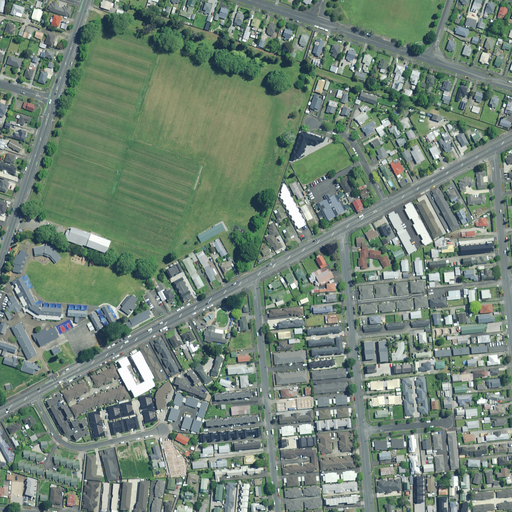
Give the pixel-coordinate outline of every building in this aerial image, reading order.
[(113,4),(103,0),(101,7),(110,10),(110,8),(112,9),(113,4)] [(474,0),(471,11),(476,12),(477,9),(479,10),(482,1),(480,0),(474,0)] [(64,6),(63,8),(60,7),(60,5),(59,4),(59,3),(58,3),(58,2),(54,1),(53,3),(52,3),(51,5),(50,5),(49,9),(51,9),(50,10),(68,16),(69,15),(71,16),(72,12),(71,12),(72,9),(71,9),(71,6),(67,5),(67,6),(66,6),(65,6),(64,6)] [(206,15),(207,13),(210,14),(213,4),(206,2),(203,10),(205,11),(204,14),(206,15)] [(488,3),(483,18),(487,19),(488,14),(490,14),(490,13),(492,14),(495,5),(488,3)] [(10,14),(15,16),(15,15),(22,17),(24,8),(13,4),(10,14)] [(508,9),(500,6),(497,18),(502,20),(503,18),(505,18),(508,9)] [(196,15),(192,14),(193,9),(189,7),(187,12),(181,10),(179,15),(187,17),(187,18),(190,19),(191,18),(194,20),(196,15)] [(228,10),(221,8),(219,14),(216,13),(214,19),(218,21),(219,17),(225,19),(228,10)] [(43,11),(34,9),(31,19),(40,21),(43,11)] [(245,15),(237,13),(234,22),(237,23),(237,25),(241,26),(245,15)] [(62,18),(55,15),(51,25),(58,27),(62,18)] [(261,20),(254,18),(251,25),(253,26),(252,29),(257,31),(261,20)] [(477,21),(468,18),(465,25),(475,28),(477,21)] [(14,25),(8,23),(5,32),(13,35),(15,30),(13,29),(14,25)] [(269,23),(266,33),(268,33),(268,35),(273,36),(276,25),(269,23)] [(469,30),(456,26),(455,31),(456,31),(455,33),(466,37),(467,34),(468,35),(469,32),(468,32),(469,30)] [(293,31),(286,28),(283,36),(285,37),(284,40),(286,41),(287,39),(289,40),(293,31)] [(44,34),(36,32),(34,37),(42,40),(44,34)] [(56,36),(48,34),(45,43),(52,46),(56,36)] [(309,37),(302,35),(299,43),(301,44),(300,46),(305,47),(309,37)] [(488,50),(489,49),(491,50),(494,40),(487,38),(484,47),(486,48),(486,49),(488,50)] [(322,40),(320,39),(319,40),(317,39),(314,46),(317,47),(316,51),(318,51),(318,50),(321,51),(324,42),(322,41),(322,40)] [(448,50),(448,51),(451,52),(451,51),(453,51),(456,44),(453,43),(453,42),(449,40),(446,49),(448,50)] [(511,47),(511,44),(504,42),(502,49),(505,50),(505,49),(511,51),(511,47)] [(340,47),(333,45),(330,52),(333,53),(332,55),(336,57),(339,50),(340,47)] [(466,57),(467,56),(469,57),(472,49),(469,48),(469,47),(465,45),(462,54),(464,55),(464,56),(466,57)] [(347,61),(352,63),(357,52),(349,49),(346,58),(348,59),(347,61)] [(45,57),(49,58),(48,59),(50,59),(50,58),(53,59),(55,53),(47,50),(46,53),(42,52),(41,57),(45,58),(45,57)] [(482,62),(481,63),(484,64),(484,63),(489,65),(490,61),(488,60),(490,55),(483,52),(479,61),(482,62)] [(22,60),(9,55),(7,64),(20,68),(22,60)] [(29,57),(33,58),(32,61),(37,63),(38,58),(34,57),(35,56),(30,55),(29,57)] [(372,57),(370,56),(368,55),(367,56),(365,55),(362,62),(365,63),(362,69),(364,70),(366,65),(369,66),(372,57)] [(498,67),(499,66),(501,67),(504,58),(498,56),(494,65),(497,65),(496,67),(498,67)] [(388,63),(381,60),(378,67),(381,68),(380,72),(384,73),(388,63)] [(401,77),(401,76),(402,75),(404,68),(397,65),(394,72),(396,73),(396,75),(397,75),(401,77)] [(342,70),(331,66),(330,70),(336,73),(337,73),(340,74),(342,70)] [(34,70),(29,69),(28,72),(26,71),(24,77),(31,80),(34,70)] [(420,73),(413,70),(409,81),(412,82),(411,83),(416,85),(420,73)] [(48,74),(42,72),(38,82),(45,84),(48,74)] [(361,74),(355,72),(354,78),(364,81),(366,74),(362,72),(361,74)] [(401,77),(397,75),(396,79),(395,79),(392,89),(400,92),(403,84),(399,83),(402,77),(401,77)] [(436,78),(429,76),(426,83),(429,84),(428,85),(430,86),(428,92),(430,93),(436,78)] [(321,94),(325,82),(319,80),(315,91),(321,94)] [(451,83),(445,81),(442,90),(444,91),(443,95),(447,96),(452,83),(451,83)] [(467,89),(460,87),(456,101),(459,102),(460,98),(461,98),(462,97),(464,98),(467,89)] [(483,94),(476,91),(474,98),(476,99),(476,101),(480,103),(483,94)] [(377,98),(361,93),(359,99),(375,104),(377,98)] [(320,95),(315,94),(310,108),(315,110),(314,111),(318,112),(322,99),(319,98),(320,95)] [(447,96),(443,95),(441,99),(442,99),(442,100),(444,100),(443,103),(449,104),(451,97),(447,96)] [(500,99),(492,96),(489,104),(492,105),(492,106),(496,108),(500,99)] [(337,104),(329,101),(326,111),(334,114),(337,104)] [(6,103),(6,105),(0,102),(0,115),(4,117),(8,104),(6,103)] [(33,111),(33,109),(35,110),(35,107),(34,107),(35,105),(25,102),(23,108),(33,111)] [(351,109),(344,107),(341,114),(344,115),(348,116),(351,109)] [(369,118),(364,111),(355,118),(360,125),(365,122),(364,121),(369,118)] [(21,114),(20,116),(17,115),(16,118),(19,119),(18,123),(24,125),(25,121),(30,123),(31,118),(21,114)] [(378,132),(383,130),(385,129),(384,128),(388,126),(389,127),(392,126),(388,118),(381,121),(383,125),(376,128),(378,132)] [(410,127),(407,121),(408,121),(407,118),(400,121),(399,122),(402,128),(404,127),(405,130),(410,127)] [(511,122),(501,119),(499,125),(509,128),(511,122)] [(376,125),(374,121),(361,127),(364,132),(364,131),(367,136),(375,131),(372,127),(376,125)] [(402,136),(396,125),(388,128),(390,133),(393,132),(396,139),(402,136)] [(27,131),(21,129),(19,134),(14,133),(14,135),(11,135),(11,137),(25,141),(27,135),(26,134),(27,131)] [(415,137),(411,130),(406,133),(409,140),(415,137)] [(435,137),(432,132),(427,135),(430,142),(434,140),(435,142),(436,141),(435,137)] [(444,134),(443,132),(441,133),(446,141),(450,139),(447,132),(444,134)] [(475,135),(475,133),(471,135),(475,142),(481,139),(479,133),(475,135)] [(307,137),(300,134),(297,142),(299,143),(296,151),(299,151),(298,154),(301,156),(302,153),(307,154),(308,150),(311,151),(313,146),(305,143),(307,137)] [(466,144),(462,135),(454,139),(459,148),(464,146),(463,145),(466,144)] [(407,143),(403,137),(397,140),(400,147),(407,143)] [(381,145),(377,138),(371,142),(375,148),(381,145)] [(23,147),(12,139),(8,145),(19,152),(23,147)] [(438,141),(442,148),(443,148),(446,153),(452,150),(448,142),(444,144),(442,139),(438,141)] [(425,159),(417,145),(412,148),(413,150),(411,152),(417,164),(425,159)] [(388,155),(383,146),(376,150),(379,155),(377,156),(379,160),(388,155)] [(440,154),(436,146),(429,149),(434,160),(439,157),(438,155),(440,154)] [(413,159),(408,150),(402,153),(406,162),(413,159)] [(8,153),(7,155),(6,154),(4,160),(5,160),(5,161),(14,164),(15,160),(14,159),(15,156),(8,153)] [(17,165),(0,160),(0,164),(2,165),(3,164),(9,165),(8,168),(11,169),(11,170),(15,171),(17,165)] [(404,171),(399,162),(394,165),(393,163),(391,164),(396,176),(402,173),(401,172),(404,171)] [(385,169),(384,166),(380,168),(385,176),(382,177),(385,182),(393,178),(388,168),(385,169)] [(487,166),(478,166),(478,184),(488,183),(487,166)] [(475,178),(470,171),(458,177),(463,185),(475,178)] [(350,181),(348,177),(339,182),(345,194),(351,190),(347,183),(350,181)] [(7,189),(9,182),(1,179),(0,182),(0,190),(6,192),(7,189)] [(303,197),(296,183),(290,186),(295,195),(296,195),(298,199),(303,197)] [(290,194),(284,184),(281,191),(282,193),(280,194),(281,196),(280,197),(281,199),(282,199),(284,202),(283,202),(284,205),(285,204),(287,207),(285,207),(287,210),(288,209),(290,212),(288,213),(290,216),(291,215),(293,218),(291,219),(293,221),(294,220),(296,223),(295,224),(296,226),(297,226),(299,229),(306,224),(304,222),(305,221),(304,219),(303,219),(301,216),(302,216),(301,214),(300,214),(298,211),(299,210),(298,208),(297,209),(295,206),(296,205),(295,203),(294,203),(292,200),(293,200),(292,197),(291,197),(290,195),(290,194)] [(433,195),(451,231),(460,226),(440,187),(432,191),(433,195)] [(365,189),(357,193),(361,199),(369,195),(365,189)] [(486,189),(468,191),(469,201),(487,199),(486,189)] [(459,198),(454,190),(450,192),(449,190),(446,192),(452,202),(459,198)] [(338,203),(334,195),(313,206),(316,210),(319,208),(322,214),(324,213),(328,220),(345,212),(340,202),(338,203)] [(356,197),(349,201),(355,212),(362,208),(356,197)] [(430,210),(426,204),(427,204),(425,200),(417,204),(434,239),(443,235),(440,228),(439,228),(434,220),(435,219),(430,210)] [(418,216),(411,202),(405,205),(406,208),(405,209),(410,219),(412,218),(415,224),(413,225),(418,235),(420,234),(423,240),(421,241),(424,246),(432,242),(420,220),(418,216)] [(282,207),(281,205),(276,208),(277,210),(274,211),(278,218),(276,219),(278,223),(283,221),(281,218),(285,216),(284,213),(285,212),(282,207)] [(313,218),(306,205),(300,208),(307,221),(313,218)] [(467,217),(462,209),(456,212),(462,225),(467,222),(465,218),(467,217)] [(395,214),(394,211),(388,215),(395,229),(396,228),(398,232),(397,232),(409,254),(417,250),(414,245),(412,246),(409,240),(411,239),(406,229),(404,230),(401,224),(403,223),(397,213),(395,214)] [(476,222),(476,226),(479,226),(479,227),(488,226),(487,218),(479,219),(480,222),(476,222)] [(280,242),(279,243),(276,238),(275,238),(275,237),(276,236),(277,237),(280,235),(273,222),(267,226),(270,229),(268,230),(270,234),(266,237),(272,247),(273,246),(275,251),(283,247),(280,242)] [(221,223),(197,236),(201,243),(225,230),(221,223)] [(394,232),(390,224),(383,227),(383,226),(379,228),(384,237),(386,235),(387,237),(390,236),(389,235),(394,232)] [(294,232),(291,226),(283,231),(287,238),(285,239),(287,243),(292,240),(290,237),(294,235),(292,232),(294,232)] [(110,242),(71,228),(70,231),(67,230),(63,240),(82,246),(82,245),(105,254),(110,242)] [(374,232),(373,229),(365,233),(369,241),(379,236),(376,231),(374,232)] [(368,248),(369,248),(368,244),(365,244),(365,238),(356,238),(357,247),(362,247),(362,248),(368,248)] [(214,242),(213,242),(213,241),(210,243),(212,248),(215,246),(218,253),(219,252),(222,257),(228,254),(225,248),(223,249),(218,239),(218,240),(215,241),(214,242)] [(438,250),(438,252),(442,252),(442,253),(454,252),(453,245),(441,247),(440,240),(435,241),(436,247),(438,246),(438,250)] [(34,248),(36,256),(43,254),(51,257),(56,263),(62,257),(54,248),(55,245),(47,242),(46,245),(34,248)] [(482,243),(482,242),(477,243),(477,244),(473,244),(474,248),(471,249),(471,248),(463,248),(463,254),(487,251),(487,248),(486,248),(485,243),(482,243)] [(269,249),(268,246),(263,249),(263,250),(261,251),(264,256),(266,255),(267,256),(268,255),(268,254),(270,253),(270,252),(271,251),(269,249)] [(384,252),(368,250),(368,248),(362,248),(362,251),(360,251),(361,258),(359,258),(359,266),(361,266),(362,269),(367,269),(366,258),(379,259),(384,268),(391,265),(384,252)] [(28,253),(20,249),(18,255),(16,260),(14,265),(13,271),(20,272),(21,265),(24,259),(28,253)] [(404,256),(401,249),(393,253),(396,260),(404,256)] [(198,260),(193,252),(188,254),(190,258),(192,257),(195,262),(198,260)] [(207,262),(209,261),(204,252),(197,255),(202,265),(206,271),(205,271),(205,272),(211,282),(216,279),(214,276),(217,274),(215,270),(214,271),(212,268),(211,269),(208,262),(207,262)] [(329,266),(324,256),(318,259),(324,269),(329,266)] [(476,257),(477,263),(477,264),(488,263),(487,256),(476,257)] [(191,277),(197,274),(196,271),(197,271),(189,257),(182,261),(191,277)] [(415,261),(416,272),(417,276),(423,275),(422,260),(420,261),(419,258),(416,259),(416,261),(415,261)] [(232,267),(229,261),(221,266),(225,273),(229,271),(228,269),(232,267)] [(177,263),(166,269),(171,277),(181,271),(177,263)] [(308,281),(301,269),(295,272),(298,280),(302,278),(303,280),(302,281),(303,284),(308,281)] [(323,271),(314,275),(319,286),(334,278),(330,270),(324,273),(323,271)] [(474,276),(474,270),(464,271),(464,278),(470,278),(470,279),(474,279),(474,281),(478,281),(478,276),(474,276)] [(493,270),(484,271),(485,275),(481,275),(482,280),(493,279),(493,270)] [(197,291),(187,272),(176,278),(186,297),(197,291)] [(375,276),(375,272),(364,273),(364,277),(366,277),(366,281),(378,280),(377,276),(375,276)] [(454,281),(450,281),(449,279),(454,279),(454,272),(444,273),(445,282),(449,282),(449,284),(454,284),(454,281)] [(436,281),(436,280),(440,280),(439,273),(429,274),(429,281),(434,281),(436,281)] [(197,274),(191,277),(198,289),(204,286),(199,275),(198,276),(197,274)] [(285,277),(288,283),(287,284),(288,285),(289,285),(294,283),(293,282),(295,281),(291,274),(285,277)] [(34,317),(40,319),(62,320),(62,308),(42,307),(36,303),(21,276),(18,278),(12,281),(14,285),(15,284),(17,287),(15,288),(22,301),(19,303),(13,291),(7,294),(9,299),(8,304),(9,307),(4,310),(9,320),(12,318),(9,312),(14,310),(16,314),(20,312),(19,310),(22,308),(25,313),(26,312),(31,316),(34,317)] [(282,285),(279,279),(268,285),(270,289),(273,287),(274,289),(282,285)] [(425,292),(423,280),(419,281),(420,282),(415,282),(414,281),(410,282),(411,293),(425,292)] [(406,286),(408,286),(408,281),(396,283),(397,296),(409,295),(409,290),(407,290),(406,286)] [(374,294),(375,298),(390,297),(389,292),(388,292),(388,287),(389,287),(389,283),(373,285),(374,289),(376,289),(376,293),(374,293),(374,294)] [(311,293),(327,292),(335,291),(335,284),(327,284),(327,289),(311,290),(311,293)] [(374,289),(373,285),(359,286),(359,291),(360,291),(361,296),(360,296),(360,299),(374,298),(375,298),(374,294),(372,294),(372,289),(374,289)] [(164,290),(158,293),(162,301),(165,300),(167,303),(172,301),(172,300),(175,298),(172,292),(174,291),(172,289),(170,290),(169,288),(164,290)] [(464,289),(464,295),(464,298),(467,298),(467,294),(469,294),(469,303),(475,302),(474,290),(468,291),(468,289),(464,289)] [(278,302),(283,300),(282,296),(286,294),(285,290),(270,295),(272,300),(276,299),(278,302)] [(460,299),(460,290),(448,292),(449,297),(447,297),(447,300),(453,300),(453,302),(456,302),(456,299),(460,299)] [(491,298),(490,290),(481,291),(482,299),(491,298)] [(337,302),(336,294),(325,295),(326,299),(322,300),(323,302),(326,302),(326,303),(337,302)] [(429,308),(428,296),(415,298),(416,309),(419,309),(419,308),(424,307),(424,308),(429,308)] [(447,306),(446,297),(430,299),(430,308),(447,306)] [(414,307),(413,300),(396,302),(397,308),(399,308),(399,311),(412,310),(411,307),(414,307)] [(304,302),(270,306),(268,306),(268,309),(270,309),(270,313),(279,312),(289,311),(289,310),(292,310),(292,311),(298,311),(305,311),(304,302)] [(393,309),(396,309),(395,303),(378,305),(379,311),(381,311),(382,313),(393,312),(393,309)] [(378,310),(377,304),(361,305),(361,312),(363,312),(363,314),(376,313),(376,310),(378,310)] [(493,312),(492,304),(479,306),(480,314),(493,312)] [(108,305),(102,308),(110,324),(117,320),(108,305)] [(335,311),(335,305),(325,306),(326,308),(317,308),(317,307),(311,308),(311,314),(335,311)] [(86,310),(69,309),(68,316),(86,318),(86,310)] [(151,316),(147,309),(122,322),(126,330),(151,316)] [(422,318),(421,312),(421,310),(417,311),(417,312),(411,312),(411,319),(422,318)] [(95,311),(89,314),(98,330),(104,327),(95,311)] [(337,323),(337,314),(325,315),(326,324),(337,323)] [(443,319),(440,319),(440,314),(433,314),(433,319),(434,319),(434,325),(440,325),(440,321),(443,321),(443,319)] [(495,321),(494,317),(490,317),(489,314),(478,315),(479,324),(495,321)] [(305,315),(278,317),(278,325),(306,323),(305,315)] [(444,319),(445,319),(446,325),(452,324),(452,315),(449,315),(444,316),(444,319)] [(248,330),(246,316),(240,316),(240,319),(239,319),(240,328),(239,328),(239,331),(248,330)] [(382,323),(381,316),(369,317),(370,324),(382,323)] [(72,319),(56,327),(60,334),(75,325),(72,319)] [(38,355),(21,321),(10,326),(28,360),(38,355)] [(405,323),(401,323),(400,322),(389,323),(390,324),(386,325),(386,328),(387,328),(388,330),(404,329),(404,327),(405,327),(405,323)] [(487,329),(487,324),(459,327),(459,332),(462,332),(462,334),(485,332),(485,329),(487,329)] [(47,326),(33,334),(37,342),(40,340),(43,346),(60,337),(54,326),(48,329),(47,326)] [(341,332),(341,326),(307,329),(308,336),(314,335),(319,334),(319,335),(331,333),(330,333),(335,332),(335,333),(341,332)] [(218,328),(210,327),(209,332),(207,332),(206,336),(207,336),(207,341),(223,344),(224,343),(229,343),(230,339),(224,339),(225,334),(217,333),(218,328)] [(195,339),(190,330),(182,335),(184,339),(187,338),(188,341),(185,343),(187,345),(195,339)] [(424,345),(424,343),(427,343),(426,332),(418,333),(419,344),(422,343),(422,345),(424,345)] [(375,335),(366,336),(366,353),(376,353),(375,335)] [(388,335),(380,335),(381,355),(390,354),(388,335)] [(162,336),(155,340),(156,343),(154,345),(159,353),(161,353),(164,358),(162,359),(167,368),(169,367),(172,372),(169,374),(171,378),(180,372),(171,356),(165,345),(166,345),(162,336)] [(184,350),(187,348),(185,344),(183,345),(180,341),(178,342),(175,336),(169,339),(176,350),(181,348),(181,349),(183,348),(184,350)] [(343,354),(342,337),(335,338),(336,347),(312,350),(312,356),(318,356),(318,355),(323,354),(323,355),(335,354),(337,354),(343,354)] [(334,344),(334,338),(319,339),(319,340),(314,341),(314,340),(308,340),(309,347),(334,344)] [(18,347),(0,341),(0,348),(4,349),(2,355),(6,356),(7,350),(16,353),(18,347)] [(286,346),(286,342),(279,343),(279,346),(277,347),(277,351),(292,349),(291,345),(286,346)] [(404,342),(397,343),(398,348),(395,353),(392,353),(392,361),(406,360),(406,355),(402,355),(405,349),(404,342)] [(194,348),(192,344),(188,346),(191,353),(199,349),(197,346),(194,348)] [(146,349),(145,346),(139,349),(142,354),(141,354),(144,360),(145,359),(152,372),(153,372),(156,379),(158,384),(169,378),(167,376),(166,376),(165,374),(162,376),(159,370),(161,369),(157,362),(155,364),(152,357),(154,355),(150,348),(146,349)] [(487,352),(487,346),(435,351),(436,357),(487,352)] [(183,351),(188,360),(192,358),(187,349),(183,351)] [(307,361),(306,350),(274,354),(275,365),(307,361)] [(135,396),(138,395),(137,394),(145,390),(145,391),(150,389),(149,387),(151,386),(151,387),(154,386),(153,384),(151,380),(150,380),(152,379),(150,375),(151,375),(139,353),(136,354),(132,356),(134,358),(135,358),(137,362),(135,362),(137,365),(138,365),(140,369),(139,370),(140,371),(141,371),(144,375),(143,375),(144,378),(145,377),(147,381),(148,382),(136,388),(136,386),(134,384),(135,383),(126,366),(129,364),(124,356),(118,359),(123,368),(121,369),(119,370),(121,373),(122,372),(123,374),(121,375),(124,379),(126,379),(126,380),(125,381),(128,386),(130,389),(131,389),(134,394),(135,396)] [(335,355),(310,357),(311,365),(336,362),(335,355)] [(497,360),(497,355),(488,356),(489,361),(487,361),(487,366),(500,364),(500,359),(497,360)] [(211,375),(217,378),(221,367),(222,368),(223,363),(222,363),(223,358),(222,358),(222,357),(218,356),(211,375)] [(478,359),(478,357),(473,357),(473,360),(467,360),(468,367),(476,366),(476,359),(478,359)] [(392,372),(390,359),(376,360),(377,369),(366,370),(366,375),(392,372)] [(40,365),(24,360),(20,372),(32,375),(34,369),(38,371),(40,365)] [(431,362),(431,365),(435,364),(436,369),(445,368),(444,361),(436,362),(435,360),(430,360),(431,362)] [(431,365),(431,362),(422,363),(422,366),(419,366),(420,371),(432,370),(431,365)] [(204,369),(201,364),(195,368),(206,385),(212,381),(209,376),(208,377),(203,369),(204,369)] [(107,370),(106,370),(99,373),(100,374),(97,376),(96,375),(92,378),(97,387),(101,385),(101,384),(104,383),(105,385),(113,380),(112,379),(115,377),(116,380),(121,377),(114,365),(108,369),(109,369),(107,370)] [(247,368),(246,365),(228,368),(229,375),(237,374),(254,372),(253,368),(247,368)] [(309,377),(307,366),(276,370),(277,381),(309,377)] [(325,380),(325,379),(334,378),(334,379),(342,378),(346,377),(346,369),(312,371),(313,380),(317,379),(317,380),(325,380)] [(201,382),(192,370),(190,371),(187,373),(195,386),(201,382)] [(484,372),(484,370),(473,371),(473,374),(452,376),(453,381),(462,381),(462,382),(473,380),(473,378),(482,377),(482,378),(487,377),(487,372),(484,372)] [(246,385),(249,385),(249,381),(248,381),(248,376),(240,376),(241,388),(246,387),(246,385)] [(425,378),(425,376),(418,377),(418,380),(416,380),(416,385),(421,385),(421,388),(416,389),(417,394),(419,394),(419,398),(417,399),(418,403),(422,403),(423,405),(418,406),(419,412),(421,412),(421,414),(429,414),(427,397),(425,397),(425,393),(427,393),(426,378),(425,378)] [(206,399),(207,394),(205,393),(204,394),(200,392),(200,391),(196,390),(196,389),(191,387),(191,388),(182,385),(183,384),(180,383),(181,379),(176,377),(173,384),(179,386),(179,388),(199,396),(206,399)] [(409,381),(409,378),(402,378),(403,395),(405,395),(405,400),(404,400),(405,416),(413,416),(413,413),(415,413),(414,407),(410,408),(409,404),(414,404),(414,399),(412,399),(412,394),(413,394),(413,389),(408,389),(408,386),(412,386),(412,381),(409,381)] [(231,382),(221,379),(219,385),(229,388),(231,382)] [(400,387),(399,379),(392,380),(377,382),(377,381),(370,382),(370,383),(368,383),(368,388),(371,387),(371,390),(376,390),(377,391),(383,390),(383,387),(387,387),(388,389),(394,389),(394,388),(400,387)] [(501,387),(500,379),(486,381),(487,385),(489,385),(489,388),(501,387)] [(82,394),(85,392),(86,393),(90,391),(85,381),(79,384),(80,384),(63,393),(68,402),(73,400),(73,399),(75,398),(75,399),(83,395),(82,394)] [(172,389),(168,382),(166,383),(164,384),(162,385),(161,387),(159,388),(158,390),(157,392),(156,394),(156,396),(155,399),(155,401),(155,403),(156,405),(157,407),(157,409),(158,410),(165,407),(165,400),(164,399),(166,393),(166,394),(172,389)] [(313,391),(314,391),(314,394),(348,391),(347,383),(313,386),(313,388),(313,391)] [(290,392),(298,391),(297,384),(293,385),(293,387),(289,387),(289,384),(281,385),(282,393),(290,392)] [(125,399),(129,396),(126,392),(127,391),(126,388),(125,389),(123,387),(121,388),(120,386),(117,388),(115,390),(114,389),(112,390),(111,389),(107,391),(108,392),(106,393),(105,392),(103,394),(102,393),(99,394),(95,396),(96,397),(94,398),(92,395),(88,397),(88,398),(86,400),(85,398),(77,403),(77,404),(75,405),(71,407),(76,417),(80,415),(83,413),(90,409),(93,407),(93,408),(97,405),(98,408),(102,406),(102,405),(103,404),(104,405),(106,403),(107,405),(110,404),(115,401),(114,400),(115,400),(116,401),(118,400),(119,402),(124,399),(123,398),(124,397),(125,399)] [(214,394),(215,400),(220,400),(220,401),(222,401),(222,400),(227,399),(227,400),(230,400),(230,399),(234,399),(237,399),(237,398),(241,398),(241,399),(244,398),(249,397),(249,398),(252,397),(251,390),(214,394)] [(497,401),(504,400),(503,396),(501,396),(501,395),(487,392),(485,398),(489,399),(490,404),(497,403),(497,401)] [(63,400),(59,393),(54,396),(55,397),(53,398),(52,396),(46,400),(50,407),(52,405),(52,404),(59,400),(60,401),(63,400)] [(187,414),(186,417),(185,416),(182,428),(181,430),(185,431),(186,429),(192,431),(191,433),(196,434),(196,432),(199,433),(202,422),(201,421),(202,418),(204,418),(208,403),(202,401),(201,404),(198,403),(199,400),(188,397),(187,398),(184,397),(184,395),(177,393),(173,404),(175,405),(174,409),(172,408),(168,419),(168,421),(172,422),(173,420),(176,421),(180,410),(178,410),(179,406),(181,406),(182,402),(186,403),(185,405),(196,408),(197,407),(200,408),(197,416),(196,420),(190,418),(191,415),(187,414)] [(143,410),(153,407),(150,394),(140,397),(143,410)] [(292,398),(292,395),(283,396),(284,404),(286,404),(292,404),(297,403),(296,397),(292,398)] [(347,397),(347,395),(336,396),(336,399),(333,399),(334,403),(336,403),(336,405),(348,404),(347,402),(350,402),(350,397),(347,397)] [(402,404),(401,396),(395,396),(395,395),(388,396),(389,399),(384,399),(384,396),(377,397),(377,398),(372,398),(372,401),(370,401),(370,406),(379,405),(379,407),(387,406),(387,405),(395,404),(395,405),(402,404)] [(471,402),(471,395),(458,396),(458,403),(459,403),(460,406),(465,405),(465,402),(471,402)] [(329,399),(329,397),(317,398),(317,399),(315,400),(316,405),(318,405),(318,407),(330,406),(329,404),(332,404),(331,399),(329,399)] [(444,409),(447,408),(447,409),(451,409),(451,408),(453,408),(452,400),(452,398),(445,398),(445,400),(443,400),(444,409)] [(74,417),(66,401),(63,403),(64,405),(61,407),(62,410),(63,409),(67,417),(66,418),(67,420),(74,417)] [(132,401),(120,404),(121,409),(122,409),(123,412),(122,412),(123,416),(134,414),(133,409),(132,405),(132,401)] [(111,419),(122,417),(120,412),(120,413),(119,409),(118,404),(108,407),(108,411),(109,411),(110,415),(111,419)] [(250,414),(249,405),(231,407),(232,415),(250,414)] [(502,409),(502,405),(495,406),(495,410),(490,411),(490,415),(505,414),(505,409),(502,409)] [(59,425),(58,425),(60,428),(62,431),(63,430),(65,433),(69,431),(67,428),(68,427),(65,422),(63,423),(59,415),(60,414),(58,409),(56,410),(54,406),(50,408),(49,408),(51,411),(52,411),(53,412),(51,413),(53,418),(55,417),(56,418),(55,419),(57,424),(59,423),(59,425)] [(286,408),(278,409),(279,421),(316,417),(314,406),(308,406),(308,410),(300,411),(300,408),(291,409),(292,411),(287,412),(286,408)] [(153,407),(143,410),(146,424),(157,421),(153,407)] [(351,413),(351,408),(333,410),(334,414),(337,414),(338,418),(349,417),(349,413),(351,413)] [(390,412),(387,412),(387,410),(386,410),(386,408),(384,408),(384,411),(375,411),(376,418),(388,417),(388,415),(390,415),(390,412)] [(333,414),(333,409),(316,411),(317,416),(319,416),(320,420),(331,418),(331,415),(333,414)] [(477,416),(477,409),(465,410),(466,419),(471,418),(471,416),(477,416)] [(99,411),(88,414),(89,417),(90,417),(91,422),(90,422),(92,429),(94,434),(93,434),(94,438),(105,435),(104,431),(103,427),(102,419),(101,420),(100,415),(99,411)] [(28,424),(30,428),(37,424),(31,415),(23,420),(25,424),(27,423),(28,424)] [(257,422),(257,415),(253,415),(253,416),(250,416),(249,416),(244,416),(244,417),(242,417),(242,416),(206,420),(206,427),(211,426),(211,427),(214,427),(214,426),(218,425),(218,426),(221,426),(221,425),(225,425),(225,426),(228,425),(228,424),(233,424),(233,425),(235,425),(235,424),(240,423),(240,424),(243,424),(243,423),(247,423),(250,423),(250,422),(255,422),(255,423),(257,422)] [(123,419),(126,432),(130,431),(130,429),(134,428),(135,430),(140,428),(136,416),(123,419)] [(77,419),(71,422),(74,428),(77,426),(80,425),(81,424),(83,428),(88,425),(86,421),(88,420),(87,417),(79,421),(77,419)] [(493,426),(495,426),(495,427),(505,426),(504,423),(506,423),(505,418),(494,420),(495,423),(493,423),(493,426)] [(126,432),(123,419),(109,423),(112,435),(117,434),(116,432),(121,431),(121,433),(126,432)] [(346,419),(347,420),(317,422),(317,431),(321,430),(321,428),(325,428),(326,430),(330,430),(329,428),(334,427),(334,429),(338,429),(338,427),(347,426),(347,428),(352,427),(351,419),(346,419)] [(478,428),(477,421),(467,422),(467,426),(462,427),(463,432),(468,431),(467,429),(478,428)] [(21,429),(17,422),(8,428),(11,434),(21,429)] [(311,426),(311,424),(299,425),(300,427),(297,428),(298,432),(300,432),(300,434),(303,434),(308,434),(310,433),(312,433),(311,431),(314,430),(313,426),(311,426)] [(293,428),(293,426),(281,427),(282,429),(280,429),(280,434),(282,434),(282,436),(294,435),(294,432),(296,432),(295,428),(293,428)] [(12,460),(13,459),(12,457),(14,456),(11,451),(9,452),(7,449),(9,448),(7,444),(6,444),(4,440),(3,441),(0,435),(2,434),(1,431),(0,428),(0,446),(9,463),(12,461),(12,460)] [(89,433),(86,428),(73,435),(77,441),(79,440),(78,439),(85,436),(84,435),(89,433)] [(234,439),(239,439),(239,437),(243,437),(243,439),(248,438),(247,436),(255,436),(256,437),(261,437),(260,428),(256,428),(256,429),(246,430),(246,429),(242,430),(242,431),(239,431),(238,431),(238,430),(234,430),(234,431),(230,431),(225,431),(226,432),(221,432),(221,431),(218,432),(218,433),(214,433),(213,432),(209,432),(209,433),(205,434),(205,433),(201,433),(201,442),(205,442),(205,440),(209,439),(209,441),(214,441),(214,439),(218,439),(218,441),(223,440),(222,438),(226,438),(226,440),(231,440),(231,438),(234,437),(234,439)] [(352,436),(352,431),(338,432),(339,437),(340,437),(341,444),(339,444),(340,450),(341,449),(342,452),(351,451),(351,448),(353,448),(353,440),(350,440),(349,436),(352,436)] [(509,439),(508,431),(501,432),(494,432),(494,435),(486,436),(486,441),(509,439)] [(189,439),(178,433),(175,440),(186,445),(189,439)] [(332,444),(331,433),(317,434),(317,439),(319,439),(320,451),(321,451),(321,454),(333,453),(332,447),(331,447),(331,444),(332,444)] [(459,469),(455,433),(448,434),(451,470),(459,469)] [(443,449),(441,434),(432,435),(434,450),(443,449)] [(475,441),(473,434),(463,436),(464,443),(475,441)] [(414,439),(414,435),(408,436),(410,447),(409,447),(409,452),(416,452),(415,448),(417,448),(416,439),(414,439)] [(303,446),(302,439),(284,440),(285,447),(303,446)] [(403,439),(391,439),(391,442),(387,443),(387,441),(372,441),(373,451),(375,451),(375,450),(388,450),(388,448),(397,448),(397,449),(404,448),(404,447),(406,447),(406,442),(403,442),(403,439)] [(426,450),(431,449),(429,439),(424,439),(424,441),(422,441),(423,449),(426,449),(426,450)] [(254,451),(254,442),(245,443),(245,447),(246,447),(247,451),(254,451)] [(226,446),(219,446),(220,453),(230,452),(229,445),(228,445),(228,443),(225,443),(226,446)] [(511,447),(506,448),(506,444),(499,444),(500,447),(495,447),(495,453),(508,452),(508,453),(511,452),(511,447)] [(490,454),(489,445),(479,447),(480,449),(475,450),(475,447),(466,448),(466,446),(460,447),(461,455),(469,454),(469,455),(475,455),(475,456),(481,456),(481,455),(490,454)] [(143,459),(140,446),(134,448),(137,461),(143,459)] [(152,460),(156,459),(161,458),(158,446),(153,447),(154,455),(151,456),(152,460)] [(214,453),(214,447),(203,448),(203,454),(200,454),(201,457),(209,457),(208,454),(214,453)] [(130,456),(128,448),(118,451),(120,459),(123,458),(123,457),(130,456)] [(111,452),(110,449),(103,450),(105,455),(102,455),(108,481),(117,479),(116,475),(118,475),(116,467),(115,468),(114,461),(115,461),(113,451),(111,452)] [(174,449),(168,453),(170,456),(173,465),(179,463),(177,454),(174,449)] [(298,473),(305,472),(305,471),(307,471),(307,472),(314,472),(314,470),(318,469),(316,450),(307,451),(307,449),(281,451),(281,457),(285,457),(285,459),(297,458),(297,456),(303,455),(303,457),(311,456),(311,463),(304,464),(304,466),(298,467),(298,465),(286,466),(286,468),(282,468),(283,475),(287,474),(287,473),(289,473),(289,474),(296,473),(296,472),(298,472),(298,473)] [(389,452),(379,453),(380,460),(390,459),(389,452)] [(96,465),(96,456),(88,455),(86,479),(102,481),(102,476),(96,475),(98,465),(96,465)] [(445,470),(443,455),(435,456),(436,471),(445,470)] [(255,464),(254,456),(245,456),(245,464),(255,464)] [(328,469),(328,470),(333,470),(333,469),(346,468),(346,467),(350,467),(350,468),(355,467),(354,456),(351,456),(343,456),(344,458),(338,459),(337,457),(323,458),(324,461),(320,461),(321,470),(328,469)] [(418,462),(418,456),(410,456),(411,474),(420,474),(419,467),(416,467),(416,462),(418,462)] [(508,465),(507,457),(499,458),(499,465),(508,465)] [(394,474),(393,467),(380,468),(381,476),(394,474)] [(225,474),(225,468),(224,468),(224,469),(223,469),(223,470),(215,470),(215,472),(215,479),(216,479),(216,482),(217,482),(217,479),(218,479),(218,482),(219,482),(219,477),(222,477),(222,476),(222,474),(225,474)] [(225,468),(225,474),(227,475),(228,475),(228,476),(233,476),(233,475),(235,475),(235,470),(228,470),(228,469),(226,469),(226,468),(225,468)] [(510,474),(509,469),(508,470),(508,468),(501,468),(501,471),(497,471),(497,477),(509,477),(509,474),(510,474)] [(493,483),(492,470),(484,470),(485,473),(486,473),(487,484),(493,483)] [(355,473),(354,471),(343,472),(343,474),(341,475),(341,479),(343,479),(343,481),(355,480),(355,478),(358,478),(357,473),(355,473)] [(337,475),(337,473),(325,473),(325,476),(323,476),(323,481),(325,481),(326,483),(337,482),(337,479),(339,479),(339,475),(337,475)] [(482,474),(475,473),(473,483),(480,485),(482,474)] [(199,476),(188,474),(187,484),(192,485),(192,482),(199,483),(199,476)] [(316,476),(316,475),(302,476),(302,481),(305,481),(305,485),(317,484),(316,481),(319,481),(319,476),(316,476)] [(469,488),(469,475),(463,475),(463,482),(461,482),(461,488),(469,488)] [(301,481),(301,477),(284,478),(284,483),(287,483),(287,487),(299,486),(298,482),(301,481)] [(458,486),(458,477),(450,477),(449,485),(458,486)] [(175,480),(169,479),(167,489),(176,490),(176,485),(174,484),(175,480)] [(209,479),(202,479),(201,492),(207,493),(207,483),(208,483),(209,479)] [(386,481),(386,480),(377,481),(378,492),(380,492),(380,494),(384,493),(384,492),(387,491),(387,493),(392,493),(392,491),(400,491),(400,479),(390,480),(390,481),(386,481)] [(164,481),(157,480),(155,494),(155,497),(161,497),(161,495),(164,495),(165,484),(164,483),(164,481)] [(100,482),(88,481),(88,485),(85,485),(83,501),(84,501),(84,505),(83,505),(83,509),(88,509),(88,511),(94,511),(94,507),(97,507),(97,501),(95,501),(95,497),(98,497),(98,492),(96,492),(96,487),(99,488),(100,482)] [(149,482),(141,481),(138,505),(135,505),(134,511),(141,511),(142,511),(146,511),(149,482)] [(128,483),(124,482),(121,510),(129,511),(132,483),(128,483)] [(357,484),(356,482),(346,482),(346,483),(336,484),(336,485),(323,486),(323,494),(329,493),(329,491),(335,490),(335,493),(345,492),(345,489),(352,489),(352,491),(357,491),(357,487),(359,487),(358,484),(357,484)] [(235,483),(228,483),(227,486),(226,486),(226,490),(226,504),(225,504),(224,511),(230,511),(231,509),(233,509),(234,495),(232,495),(232,491),(235,491),(235,483)] [(119,484),(113,484),(111,511),(116,511),(117,502),(118,502),(119,489),(119,484)] [(22,485),(19,485),(19,486),(15,485),(15,489),(14,489),(13,498),(17,499),(17,497),(21,497),(22,485)] [(303,487),(304,496),(306,495),(306,496),(318,495),(318,494),(321,494),(320,488),(317,488),(317,486),(303,487)] [(62,488),(51,487),(50,504),(61,505),(61,499),(58,499),(58,493),(62,493),(62,488)] [(8,488),(0,488),(0,491),(0,497),(8,497),(8,488)] [(297,498),(297,497),(299,497),(299,496),(302,496),(302,490),(299,490),(299,488),(287,489),(287,491),(285,492),(285,497),(288,497),(288,498),(290,498),(290,499),(297,498)] [(511,496),(511,490),(503,490),(503,491),(497,492),(497,498),(511,496)] [(33,491),(25,491),(24,499),(28,499),(28,498),(33,498),(33,491)] [(494,499),(494,492),(487,493),(487,492),(479,493),(472,494),(473,501),(494,499)] [(193,494),(185,493),(185,495),(182,495),(181,498),(185,499),(184,502),(189,502),(190,499),(193,499),(193,494)] [(358,501),(357,496),(324,500),(325,505),(329,504),(329,506),(338,505),(338,503),(347,502),(347,504),(356,503),(356,501),(358,501)] [(161,499),(155,498),(154,501),(153,501),(151,511),(160,511),(162,502),(160,502),(161,499)] [(304,502),(304,506),(305,508),(308,507),(308,509),(319,508),(319,506),(322,506),(321,499),(304,501),(304,502)] [(171,511),(173,502),(167,501),(165,501),(164,505),(166,505),(164,511),(171,511)] [(304,506),(304,502),(299,502),(299,501),(286,503),(287,509),(289,509),(289,511),(301,510),(301,508),(303,508),(303,506),(304,506)] [(506,509),(506,510),(511,509),(511,508),(511,501),(498,503),(498,510),(505,509),(506,509)] [(206,511),(208,503),(201,502),(200,504),(198,511),(206,511)] [(391,511),(395,511),(394,503),(385,504),(385,508),(386,508),(386,511),(391,511)]
